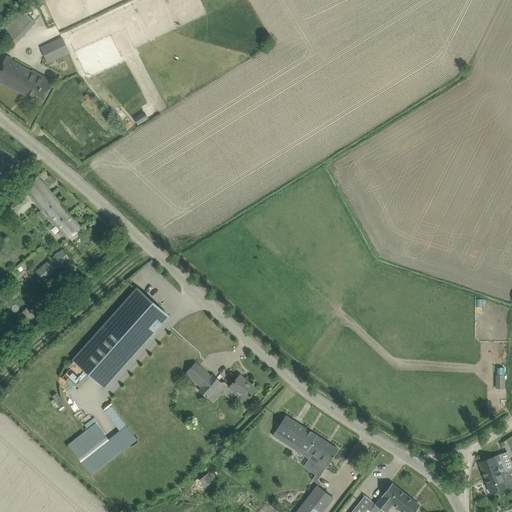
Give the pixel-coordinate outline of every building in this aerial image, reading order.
[(1,32),(15,45),(36,22),(22,9),(1,32)] [(63,36),(40,47),(48,63),(70,53),(63,36)] [(43,101),(51,86),(53,82),(7,56),(0,68),(0,80),(26,96),(28,93),(43,101)] [(30,182),(23,188),(41,209),(48,217),(49,218),(55,225),(56,224),(61,231),(59,233),(62,237),(64,235),(68,239),(74,234),(82,228),(76,221),(74,219),(38,176),(30,182)] [(28,196),(12,206),(18,216),(34,205),(28,196)] [(63,249),(38,269),(46,278),(70,258),(63,249)] [(74,360),(69,366),(79,376),(85,369),(104,387),(132,356),(168,316),(165,313),(164,314),(162,312),(158,308),(159,308),(138,289),(74,360)] [(189,370),(186,374),(202,388),(200,391),(207,397),(221,382),(213,375),(212,377),(195,362),(189,370)] [(505,388),(505,374),(496,374),(495,387),(505,388)] [(233,382),(229,387),(246,402),(250,397),(256,390),(240,375),(233,382)] [(338,449),(286,415),(273,435),(326,469),(338,449)] [(69,445),(68,445),(79,459),(107,437),(97,423),(98,422),(94,417),(85,425),(88,430),(69,445)] [(261,439),(254,432),(216,469),(223,476),(261,439)] [(480,462),(486,479),(507,470),(501,454),(480,462)] [(511,485),(511,483),(507,470),(486,479),(491,493),(511,485)] [(209,473),(200,479),(204,486),(213,480),(209,473)] [(377,511),(380,508),(384,511),(386,511),(393,504),(398,509),(402,511),(415,511),(420,506),(392,483),(386,491),(376,504),(371,500),(372,500),(371,500),(367,497),(367,496),(366,496),(363,494),(365,496),(360,502),(351,511),(377,511)] [(322,511),(333,498),(317,485),(296,511),(322,511)]
